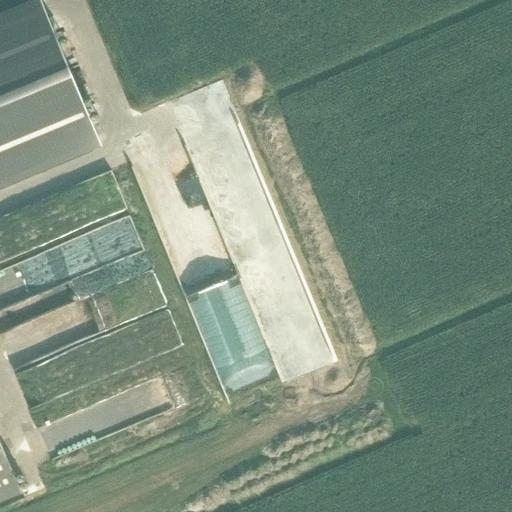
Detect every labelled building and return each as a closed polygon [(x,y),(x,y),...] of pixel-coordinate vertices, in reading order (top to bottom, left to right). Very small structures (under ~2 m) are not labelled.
[(40,0),(24,0),(0,10),(0,186),(101,144),(40,0)] [(92,185),(105,225),(140,213),(126,174),(92,185)] [(118,225),(119,257),(149,256),(148,224),(118,225)] [(51,261),(2,277),(2,278),(0,278),(0,294),(1,299),(29,290),(28,287),(77,272),(75,265),(89,260),(85,251),(71,256),(69,249),(50,255),(51,261)] [(86,455),(93,465),(115,448),(108,439),(86,455)]
